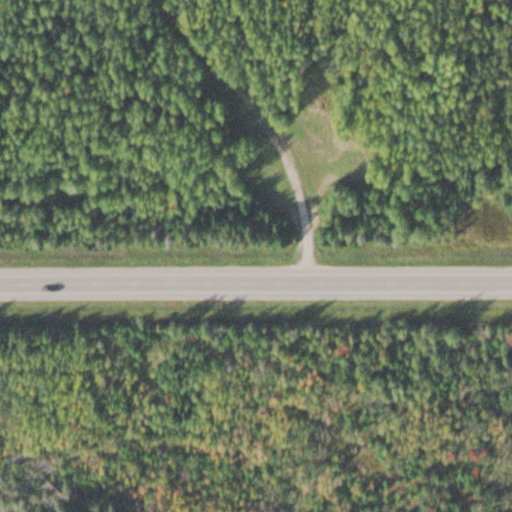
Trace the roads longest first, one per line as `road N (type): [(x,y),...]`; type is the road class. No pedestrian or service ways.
road 1 (primary): [(0,273),(511,272)]
road 2 (track): [(168,0),(291,166),(306,273)]
